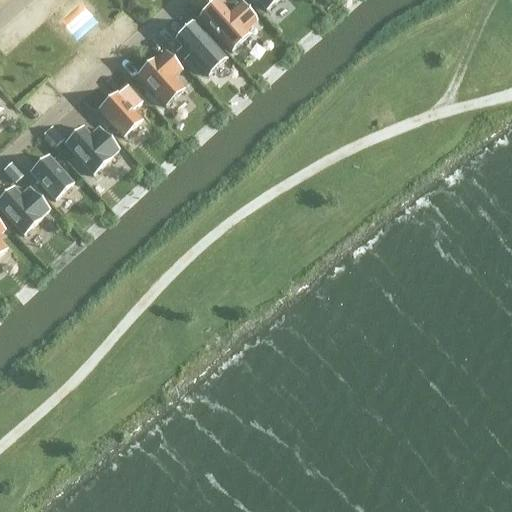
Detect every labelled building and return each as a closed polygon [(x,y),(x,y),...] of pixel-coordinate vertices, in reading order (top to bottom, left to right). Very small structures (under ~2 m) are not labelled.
[(253,0),(269,16),(286,0),(285,0),(253,0)] [(230,20),(219,7),(201,24),(233,59),(251,42),(246,37),(257,27),(241,10),(230,20)] [(226,67),(194,32),(177,47),(209,83),(226,67)] [(182,77),(166,59),(157,66),(156,65),(138,82),(167,113),(185,97),(174,85),(182,77)] [(141,110),(127,95),(119,102),(117,101),(99,117),(125,145),(143,128),(133,118),(141,110)] [(91,143),(84,135),(65,152),(93,183),(112,167),(110,165),(119,157),(100,135),(91,143)] [(73,191),(49,164),(30,182),(53,208),(73,191)] [(50,217),(30,195),(21,204),(14,196),(0,207),(0,218),(23,244),(42,227),(41,226),(50,217)]
